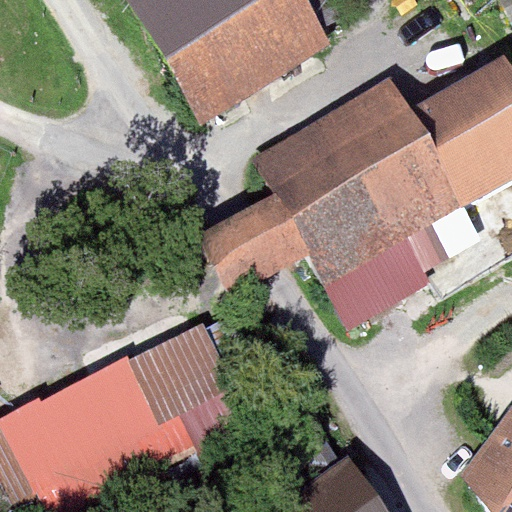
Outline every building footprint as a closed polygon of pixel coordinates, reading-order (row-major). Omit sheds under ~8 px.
[(136,0),(200,104),(340,19),(328,0),(136,0)] [(511,187),(511,92),(508,85),(417,134),(462,215),(511,187)] [(405,114),(269,190),(326,292),(462,215),(417,134),(405,114)] [(219,262),(242,301),(309,262),(286,223),(219,262)] [(0,509),(274,372),(245,315),(0,437),(0,509)] [(511,511),(511,441),(473,491),(487,511),(511,511)] [(368,511),(349,483),(305,511),(368,511)]
